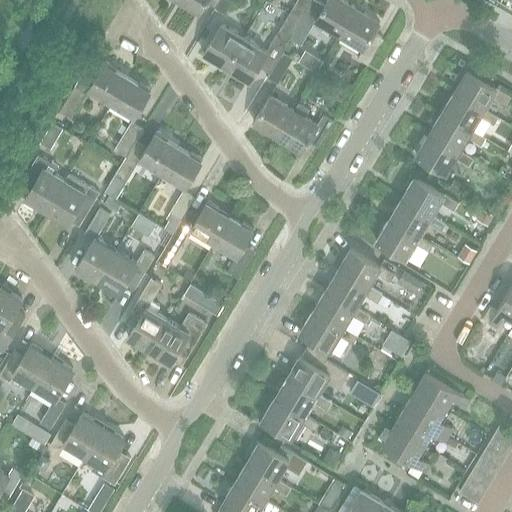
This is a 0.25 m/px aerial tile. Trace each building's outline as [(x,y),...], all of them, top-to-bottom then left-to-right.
[(181,0),(199,11),(206,1),(216,7),(219,0),(181,0)] [(219,0),(216,7),(222,10),(228,0),(219,0)] [(338,34),(355,7),(343,0),(325,0),(324,4),(317,0),(296,0),(288,13),(287,12),(273,35),(284,42),(291,31),(303,38),(314,19),(338,34)] [(378,21),(355,7),(338,34),(362,47),(356,57),(366,64),(381,39),(371,32),(378,21)] [(227,66),(245,36),(223,22),(205,52),(227,66)] [(268,49),(245,36),(227,66),(250,79),(268,49)] [(305,48),(298,60),(317,71),(324,59),(305,48)] [(291,57),(281,51),(265,77),(276,83),(291,57)] [(110,101),(126,75),(113,68),(114,66),(103,60),(87,87),(110,101)] [(466,70),(453,91),(484,109),(484,108),(492,95),(506,103),(511,95),(496,86),(496,87),(466,70)] [(137,82),(126,75),(110,101),(133,115),(150,88),(137,80),(137,82)] [(72,117),(87,91),(76,84),(61,110),(72,117)] [(337,86),(331,95),(342,102),(347,93),(337,86)] [(498,116),(484,108),(484,109),(453,91),(441,112),(471,130),(472,128),(480,116),(493,124),(498,116)] [(277,135),(292,109),(268,95),(253,120),(277,135)] [(293,110),(292,109),(277,135),(301,149),(306,140),(316,146),(332,121),(321,114),(316,124),(303,116),(309,107),(298,101),(293,110)] [(486,137),(472,128),(471,130),(441,112),(428,132),(459,150),(460,149),(467,136),(481,145),(486,137)] [(132,119),(115,147),(127,154),(133,144),(144,126),(132,119)] [(53,122),(41,141),(50,147),(62,127),(53,122)] [(127,154),(116,173),(127,180),(141,157),(162,170),(178,144),(157,131),(144,151),(133,144),(127,154)] [(473,157),(460,149),(459,150),(428,132),(416,154),(446,172),(455,157),(469,165),(473,157)] [(202,158),(178,144),(162,170),(185,184),(202,158)] [(38,153),(17,187),(27,193),(26,196),(47,208),(65,177),(55,171),(59,165),(38,153)] [(65,177),(47,208),(68,221),(70,217),(80,223),(100,189),(69,171),(65,177)] [(414,176),(401,197),(431,215),(432,214),(440,201),(454,209),(458,201),(444,193),(443,193),(414,176)] [(455,178),(450,186),(460,192),(465,184),(455,178)] [(183,189),(169,211),(180,218),(181,218),(183,215),(194,195),(183,189)] [(446,222),(432,214),(431,215),(401,197),(389,218),(419,236),(420,234),(427,222),(441,230),(446,222)] [(180,218),(169,236),(181,243),(191,228),(213,241),(229,215),(218,208),(219,207),(207,200),(194,222),(183,215),(181,218),(180,218)] [(78,266),(98,278),(116,247),(97,235),(111,213),(101,207),(85,232),(95,238),(78,266)] [(493,215),(482,208),(476,217),(488,224),(493,215)] [(229,215),(213,241),(236,255),(227,271),(238,277),(251,257),(240,250),(253,228),(241,220),(240,222),(229,215)] [(434,243),(420,234),(419,236),(389,218),(376,239),(406,257),(415,242),(429,251),(434,243)] [(468,260),(476,248),(466,242),(458,254),(468,260)] [(116,247),(98,278),(120,292),(127,280),(136,286),(152,260),(155,255),(145,249),(142,254),(137,261),(116,247)] [(350,247),(337,268),(368,287),(368,285),(376,273),(390,281),(395,273),(380,264),(379,265),(350,247)] [(382,293),(368,285),(368,287),(337,268),(325,289),(355,307),(356,306),(364,293),(377,301),(378,300),(382,293)] [(187,269),(183,275),(190,280),(194,273),(187,269)] [(421,281),(403,270),(396,281),(415,292),(421,281)] [(145,308),(127,336),(148,349),(167,318),(156,311),(160,305),(151,299),(161,284),(150,277),(135,302),(145,308)] [(511,318),(511,282),(488,322),(495,326),(503,313),(511,318)] [(23,297),(1,284),(0,285),(0,325),(4,328),(0,334),(0,346),(5,350),(27,313),(17,307),(23,297)] [(193,302),(204,308),(211,293),(199,288),(193,302)] [(370,314),(356,306),(355,307),(325,289),(312,309),(343,328),(344,326),(351,314),(365,322),(370,314)] [(382,293),(378,300),(386,305),(390,298),(382,293)] [(357,335),(344,326),(343,328),(312,309),(300,331),(312,338),(307,347),(325,358),(330,349),(340,355),(349,340),(353,343),(357,335)] [(167,318),(148,349),(170,362),(172,358),(182,363),(207,322),(189,311),(180,326),(167,318)] [(407,338),(392,329),(386,339),(401,349),(407,338)] [(24,336),(0,374),(10,379),(19,385),(23,379),(34,386),(53,354),(24,336)] [(384,343),(380,349),(389,354),(393,349),(384,343)] [(348,373),(324,359),(325,358),(307,347),(301,355),(300,354),(287,376),(317,394),(318,392),(326,380),(339,388),(348,373)] [(35,386),(31,393),(50,405),(40,421),(50,427),(66,402),(57,396),(74,367),(53,354),(34,386),(35,386)] [(496,367),(491,375),(500,381),(505,373),(496,367)] [(424,371),(413,389),(445,408),(451,398),(464,406),(469,397),(424,371)] [(332,401),(318,392),(317,394),(287,376),(274,396),(305,415),(306,413),(313,400),(327,409),(332,401)] [(367,383),(361,393),(372,400),(378,390),(367,383)] [(438,419),(445,408),(413,389),(402,407),(447,434),(451,427),(438,419)] [(319,421),(306,413),(305,415),(274,396),(261,418),(291,436),(301,421),(314,429),(319,421)] [(447,434),(402,407),(391,425),(423,444),(430,433),(443,440),(443,439),(447,434)] [(84,455),(103,424),(82,412),(75,424),(66,418),(50,443),(61,450),(65,443),(84,455)] [(511,426),(501,420),(495,430),(511,440),(511,426)] [(341,422),(337,430),(348,436),(352,429),(341,422)] [(34,423),(28,434),(32,436),(40,441),(45,444),(51,433),(34,423)] [(124,437),(103,424),(84,455),(95,462),(91,468),(115,483),(131,456),(118,448),(124,437)] [(416,455),(423,444),(391,425),(380,443),(411,462),(421,468),(424,470),(429,463),(416,455)] [(511,444),(511,440),(495,430),(489,440),(508,452),(511,444)] [(447,434),(443,439),(454,446),(457,440),(447,434)] [(32,436),(27,444),(36,449),(40,441),(32,436)] [(259,440),(246,461),(277,479),(277,478),(285,465),(299,473),(307,459),(281,443),(277,450),(259,440)] [(508,452),(489,440),(483,450),(502,462),(508,452)] [(330,444),(321,457),(332,464),(341,452),(330,444)] [(502,462),(483,450),(477,460),(496,471),(502,462)] [(41,451),(35,461),(45,467),(51,457),(41,451)] [(496,471),(477,460),(471,470),(490,481),(496,471)] [(246,461),(234,482),(264,500),(265,498),(273,486),(286,494),(291,486),(277,478),(277,479),(246,461)] [(411,462),(407,469),(417,475),(421,468),(411,462)] [(7,474),(0,469),(0,494),(7,498),(22,473),(11,467),(7,474)] [(490,481),(471,470),(465,480),(484,491),(490,481)] [(484,491),(465,480),(459,490),(478,502),(484,491)] [(101,481),(85,507),(93,511),(96,511),(111,487),(101,481)] [(222,504),(216,511),(256,511),(260,506),(269,511),(275,511),(279,506),(265,498),(264,500),(234,482),(221,503),(222,504)] [(326,486),(317,502),(331,510),(341,495),(326,486)] [(375,511),(383,500),(361,487),(346,511),(375,511)] [(23,511),(33,496),(23,490),(8,511),(23,511)] [(402,511),(383,500),(375,511),(402,511)]
